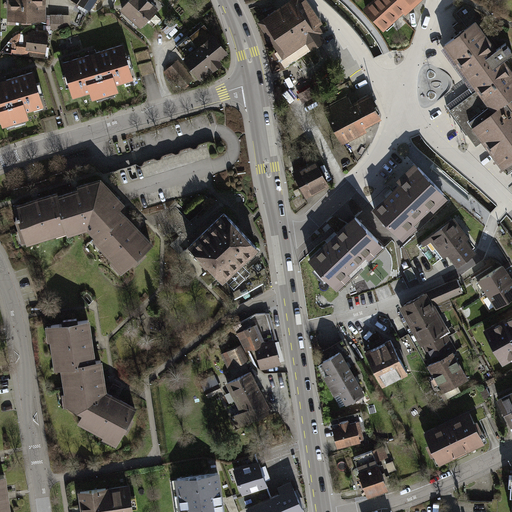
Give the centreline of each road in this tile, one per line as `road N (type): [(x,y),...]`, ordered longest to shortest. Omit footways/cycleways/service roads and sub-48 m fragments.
road 1 (residential): [(254,83),(0,162)]
road 2 (residential): [(504,206),(479,256),(455,274),(371,310),(295,329)]
road 3 (residential): [(0,267),(14,295),(46,511)]
road 4 (secondary): [(295,329),(322,511)]
road 5 (residential): [(362,511),(511,451)]
road 6 (secondary): [(254,83),(281,240)]
road 7 (residential): [(404,108),(345,26),(315,0)]
road 8 (residential): [(504,206),(404,108)]
